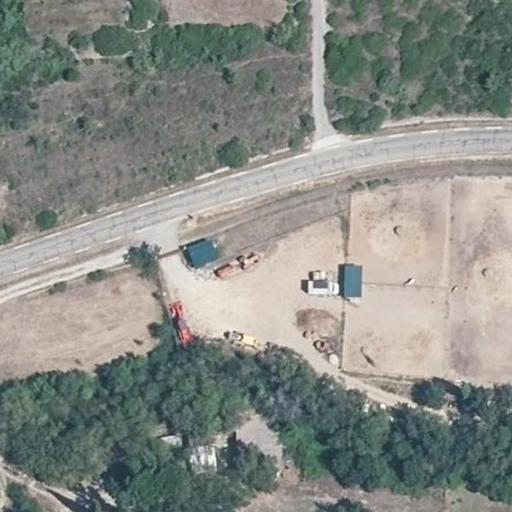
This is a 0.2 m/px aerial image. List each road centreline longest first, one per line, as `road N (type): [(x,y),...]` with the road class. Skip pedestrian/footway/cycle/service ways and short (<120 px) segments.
road 1 (tertiary): [(511,141),(322,163),(0,263)]
road 2 (track): [(317,0),(318,118),(329,162)]
